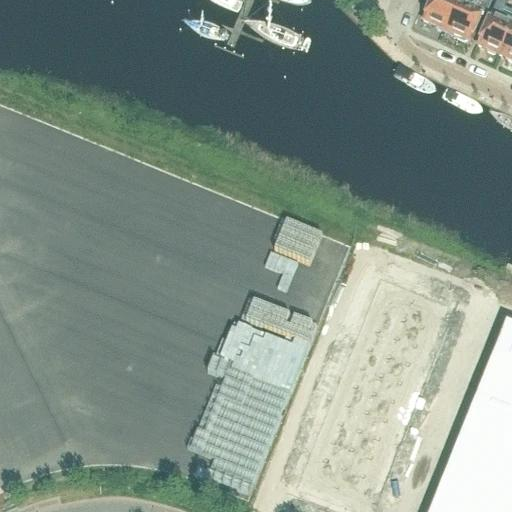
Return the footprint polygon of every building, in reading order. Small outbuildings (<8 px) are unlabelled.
[(432,0),(422,24),(445,34),(460,0),(449,0),(450,0),(449,0),(432,0)] [(460,0),(445,34),(468,45),(481,14),(468,8),(471,0),(460,0)] [(499,59),(511,29),(511,27),(491,18),(477,49),(486,53),(487,56),(493,58),(495,57),(499,59)] [(511,29),(499,59),(507,63),(507,65),(511,67),(511,29)] [(377,275),(290,493),(337,511),(369,511),(452,305),(377,275)] [(511,511),(511,329),(505,327),(431,511),(511,511)] [(66,383),(0,382),(0,426),(41,427),(40,418),(66,418),(66,383)]
